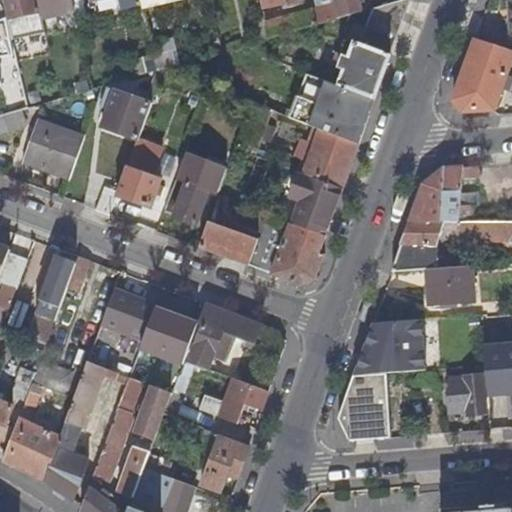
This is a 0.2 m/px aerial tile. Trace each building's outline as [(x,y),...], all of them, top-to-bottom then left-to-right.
[(35,0),(1,0),(5,16),(11,42),(43,34),(40,20),(35,0)] [(74,13),(70,0),(35,0),(40,20),(74,13)] [(156,0),(139,0),(141,9),(158,6),(156,0)] [(257,0),(260,11),(297,0),(257,0)] [(334,0),(340,16),(359,10),(356,0),(334,0)] [(337,86),(374,99),(409,0),(394,0),(376,6),(360,45),(352,42),(347,58),(342,57),(338,68),(343,70),(337,86)] [(267,38),(276,36),(309,26),(315,24),(311,9),(264,23),(267,38)] [(511,53),(475,42),(452,105),(462,117),(493,114),(501,90),(504,80),(511,56),(511,53)] [(161,69),(174,65),(170,50),(153,55),(156,70),(161,69)] [(320,130),(358,144),(374,99),(337,86),(303,73),(289,119),(320,130)] [(504,80),(501,90),(506,91),(510,82),(504,80)] [(101,127),(135,140),(147,104),(114,92),(101,127)] [(27,105),(23,93),(0,97),(0,110),(0,111),(27,105)] [(250,104),(234,148),(255,153),(269,112),(250,104)] [(22,161),(68,179),(82,139),(36,124),(22,161)] [(304,175),(342,189),(358,144),(320,130),(304,175)] [(117,192),(115,197),(148,208),(158,181),(149,177),(159,149),(135,140),(117,192)] [(477,182),(477,169),(436,172),(425,182),(409,225),(457,225),(461,183),(477,182)] [(302,226),(325,235),(342,189),(304,175),(298,173),(284,220),(302,226)] [(173,180),(162,210),(173,214),(172,217),(193,225),(206,189),(185,182),(184,185),(173,180)] [(222,182),(208,217),(219,221),(227,197),(222,195),(227,184),(222,182)] [(96,209),(109,214),(115,197),(117,192),(104,187),(96,209)] [(318,255),(325,235),(302,226),(284,220),(266,215),(257,242),(205,224),(197,247),(302,285),(313,280),(322,256),(318,255)] [(479,215),(480,225),(490,225),(489,217),(489,215),(479,215)] [(490,225),(506,225),(506,219),(506,217),(489,217),(490,225)] [(457,225),(409,225),(391,275),(427,271),(462,269),(462,263),(455,263),(455,260),(435,262),(437,249),(440,242),(511,242),(511,225),(506,225),(490,225),(480,225),(457,225)] [(0,270),(0,284),(15,290),(26,259),(6,252),(0,270)] [(89,261),(76,256),(73,266),(65,287),(78,293),(89,261)] [(65,287),(73,266),(53,260),(35,316),(37,316),(31,332),(47,340),(65,287)] [(462,269),(427,271),(430,307),(474,304),(471,268),(462,269)] [(99,325),(143,340),(154,308),(110,293),(106,305),(99,325)] [(6,325),(18,329),(26,305),(14,300),(6,325)] [(258,324),(204,304),(196,325),(201,327),(189,361),(207,368),(210,360),(223,364),(231,338),(252,344),(258,324)] [(372,326),(353,378),(385,376),(424,372),(421,322),(372,326)] [(487,397),(511,395),(511,346),(483,349),(487,397)] [(136,369),(175,383),(177,375),(182,361),(185,352),(176,348),(172,359),(143,349),(136,369)] [(182,361),(177,375),(189,379),(194,366),(182,361)] [(38,363),(34,376),(31,386),(59,395),(73,400),(81,378),(38,363)] [(0,448),(8,452),(18,420),(22,409),(28,394),(31,386),(34,376),(22,372),(11,395),(15,405),(12,409),(0,404),(0,448)] [(350,445),(390,441),(385,376),(353,378),(337,423),(350,445)] [(115,415),(80,511),(119,511),(94,493),(101,482),(107,487),(133,416),(124,413),(126,407),(133,409),(139,392),(149,395),(135,434),(153,440),(163,415),(170,393),(147,383),(130,377),(115,415)] [(260,411),(268,392),(232,379),(224,402),(206,395),(201,409),(220,415),(219,419),(236,425),(243,406),(260,411)] [(484,416),(482,379),(446,381),(449,415),(467,414),(467,417),(484,416)] [(28,394),(22,409),(33,412),(39,398),(28,394)] [(50,420),(64,425),(73,400),(59,395),(50,420)] [(2,463),(44,481),(55,451),(57,447),(59,440),(18,420),(8,452),(2,463)] [(248,445),(204,430),(199,442),(209,446),(201,470),(207,472),(202,486),(220,493),(226,476),(236,480),(248,445)] [(118,493),(131,498),(143,469),(148,454),(135,449),(118,493)] [(55,451),(44,481),(72,501),(87,462),(55,451)] [(162,511),(173,480),(143,469),(131,498),(126,511),(162,511)]
